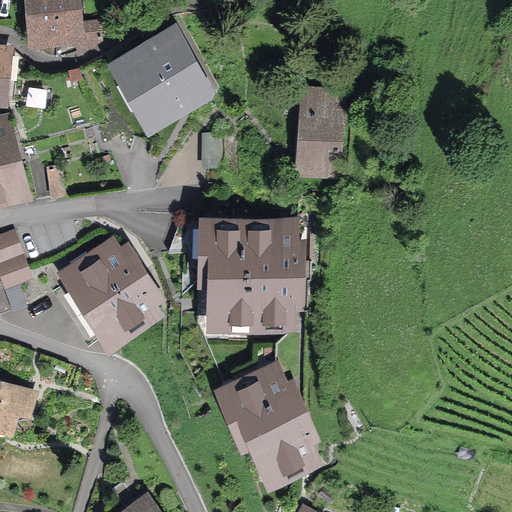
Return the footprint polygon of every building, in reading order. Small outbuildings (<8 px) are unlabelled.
[(31,0),(34,35),(73,33),(72,19),(77,19),(76,0),(31,0)] [(180,30),(112,66),(147,130),(215,94),(180,30)] [(19,50),(0,48),(0,105),(13,107),(19,50)] [(349,174),(359,94),(310,88),(300,167),(349,174)] [(0,118),(0,158),(17,155),(8,116),(0,118)] [(239,133),(208,133),(208,167),(239,167),(239,133)] [(0,200),(25,195),(17,155),(0,158),(0,200)] [(61,169),(50,170),(52,196),(64,195),(61,169)] [(312,225),(206,222),(203,324),(309,327),(312,225)] [(0,235),(0,260),(26,251),(18,229),(0,235)] [(168,306),(124,236),(60,275),(104,346),(168,306)] [(35,275),(26,251),(0,260),(0,267),(6,285),(19,281),(35,275)] [(28,306),(19,281),(6,285),(15,310),(28,306)] [(292,386),(283,364),(212,394),(238,456),(245,453),(263,495),(324,469),(315,448),(325,444),(299,383),(292,386)] [(43,393),(0,377),(0,429),(12,434),(19,415),(33,420),(43,393)] [(163,511),(151,493),(121,511),(163,511)] [(320,511),(305,503),(299,511),(320,511)]
